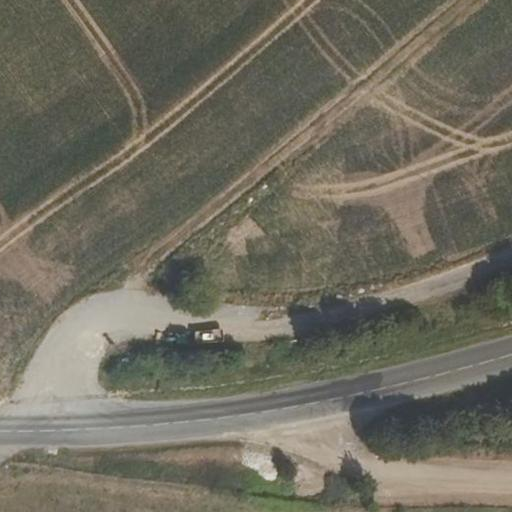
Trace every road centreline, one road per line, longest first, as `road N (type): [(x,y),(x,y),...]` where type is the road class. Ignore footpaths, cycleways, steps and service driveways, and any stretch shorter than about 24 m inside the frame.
road 1 (unclassified): [(511,260),(398,301),(283,322),(107,317),(73,351),(50,430)]
road 2 (track): [(122,316),(138,278),(447,0)]
road 3 (unclassified): [(279,409),(345,455),(511,482)]
road 4 (tertiary): [(511,354),(279,409)]
road 5 (tertiary): [(279,409),(50,430)]
